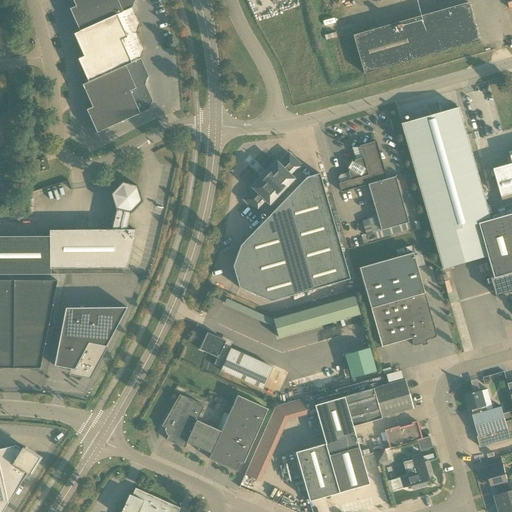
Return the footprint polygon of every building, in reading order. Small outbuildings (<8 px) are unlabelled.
[(114,15),(107,0),(72,0),(75,6),(69,9),(80,31),(114,15)] [(107,0),(114,15),(132,8),(134,0),(107,0)] [(468,2),(353,35),(364,74),(479,41),(468,2)] [(132,8),(114,15),(80,31),(73,34),(83,56),(78,59),(88,82),(140,58),(144,50),(136,33),(139,25),(132,8)] [(88,82),(82,84),(92,107),(86,110),(96,133),(149,110),(152,101),(145,84),(148,76),(140,58),(88,82)] [(476,171),(461,117),(458,107),(401,124),(419,187),(442,269),(487,256),(493,277),(486,279),(487,283),(493,282),(496,292),(494,293),(495,295),(511,289),(511,213),(490,220),(476,171)] [(387,179),(379,151),(376,141),(360,146),(352,148),(355,160),(354,163),(352,161),(348,168),(350,169),(348,172),(337,176),(342,192),(368,184),(381,230),(408,222),(395,177),(387,179)] [(492,169),(500,196),(511,193),(511,150),(508,152),(511,163),(492,169)] [(46,157),(35,160),(31,161),(35,174),(50,169),(46,157)] [(239,288),(270,302),(350,279),(319,173),(306,177),(297,168),(299,167),(289,157),(278,168),(277,167),(269,174),(268,173),(263,179),(264,180),(257,187),(258,189),(247,200),(257,210),(259,208),(268,216),(240,245),(233,266),(239,288)] [(0,274),(50,274),(50,268),(126,268),(135,230),(126,230),(130,213),(131,213),(142,202),(138,186),(122,182),(111,194),(116,210),(111,230),(49,230),(49,237),(0,236),(0,274)] [(359,268),(370,307),(381,347),(411,338),(413,346),(427,342),(426,340),(435,338),(436,335),(424,292),(412,253),(359,268)] [(0,368),(2,369),(2,368),(13,368),(14,280),(0,279),(0,368)] [(14,280),(13,368),(24,368),(24,369),(36,369),(36,368),(40,368),(57,280),(14,280)] [(356,297),(274,316),(279,336),(361,316),(356,297)] [(239,303),(236,308),(271,326),(274,320),(239,303)] [(107,346),(106,346),(127,307),(65,308),(54,365),(70,369),(69,375),(90,379),(107,346)] [(220,370),(263,389),(273,367),(230,348),(229,351),(222,348),(225,341),(207,332),(199,350),(217,358),(214,364),(221,368),(220,370)] [(352,378),(377,371),(371,347),(345,354),(352,378)] [(405,379),(357,393),(365,422),(382,418),(382,417),(413,408),(405,379)] [(511,382),(508,384),(511,398),(511,412),(503,415),(501,407),(493,409),(474,415),(473,415),(479,436),(477,437),(480,447),(511,438),(511,382)] [(482,391),(475,393),(474,392),(473,392),(473,393),(466,396),(470,410),(472,409),(474,415),(493,409),(488,390),(488,389),(482,391)] [(359,487),(369,484),(355,436),(352,426),(365,422),(357,393),(315,405),(325,444),(295,452),(309,501),(325,497),(359,487)] [(187,443),(199,448),(211,454),(209,459),(236,471),(240,462),(244,463),(268,409),(259,405),(237,395),(221,431),(209,426),(197,421),(204,405),(180,395),(161,426),(168,429),(169,433),(166,440),(185,448),(187,443)] [(273,406),(247,476),(263,481),(286,420),(309,414),(305,398),(273,406)] [(390,448),(407,443),(417,440),(422,439),(417,421),(412,423),(412,424),(399,428),(399,426),(385,430),(390,448)] [(422,439),(417,440),(420,452),(433,448),(429,437),(422,439)] [(0,469),(8,503),(27,473),(29,475),(39,458),(22,447),(21,449),(15,445),(0,448),(0,469)] [(377,463),(388,460),(384,445),(373,448),(377,463)] [(428,461),(424,462),(422,454),(411,457),(412,461),(404,463),(408,475),(400,478),(396,479),(399,489),(403,488),(411,486),(412,490),(427,486),(426,481),(425,478),(428,477),(432,476),(428,461)] [(509,486),(502,462),(486,467),(491,486),(496,485),(498,489),(509,486)] [(244,475),(241,486),(249,489),(252,478),(244,475)] [(396,479),(387,481),(390,492),(399,489),(396,479)] [(494,496),(498,511),(508,511),(511,511),(511,490),(510,491),(509,486),(498,489),(499,494),(494,496)] [(125,511),(124,511),(178,511),(180,508),(135,488),(132,496),(129,494),(124,505),(125,505),(122,510),(125,511)]
